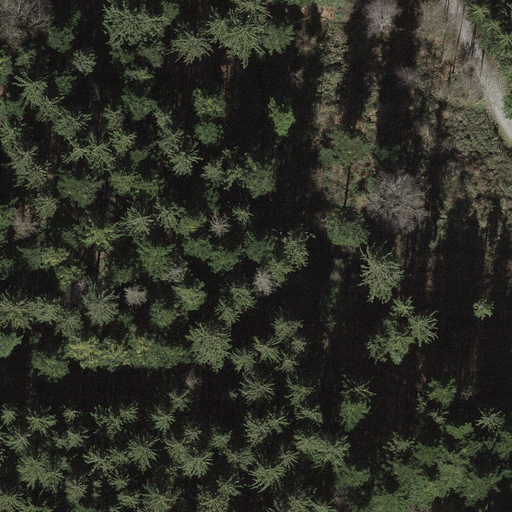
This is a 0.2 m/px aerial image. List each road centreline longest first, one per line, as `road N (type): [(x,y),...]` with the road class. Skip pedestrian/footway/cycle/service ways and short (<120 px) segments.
road 1 (track): [(511,394),(323,336),(0,127)]
road 2 (track): [(511,114),(449,0)]
